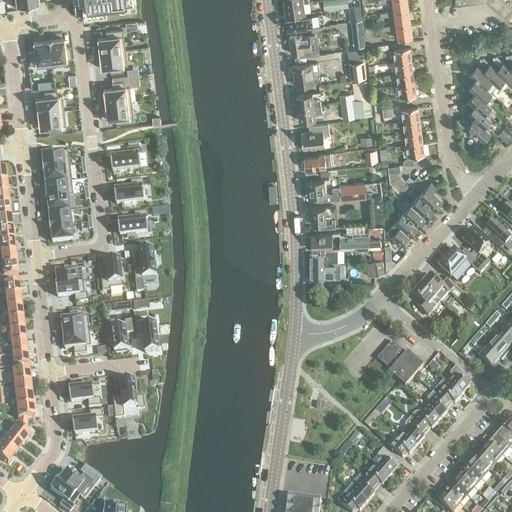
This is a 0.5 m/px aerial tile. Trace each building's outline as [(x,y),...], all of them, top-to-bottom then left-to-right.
[(135,0),(72,0),(74,14),(88,12),(88,9),(136,3),(135,0)] [(347,0),(323,0),(324,9),(348,6),(347,0)] [(407,0),(392,0),(394,11),(409,9),(407,0)] [(496,10),(504,1),(502,0),(496,0),(491,6),(496,10)] [(303,2),(284,5),(285,15),(305,12),(305,10),(310,9),(309,1),(303,2)] [(500,14),(508,5),(504,1),(496,10),(500,14)] [(359,5),(349,6),(350,20),(361,19),(359,5)] [(504,18),(511,9),(511,8),(508,5),(500,14),(504,18)] [(409,9),(394,11),(396,25),(411,23),(409,9)] [(313,15),(281,20),(282,30),(297,28),(314,26),(313,15)] [(363,34),(361,19),(350,21),(352,35),(363,34)] [(411,23),(396,25),(398,39),(413,36),(411,23)] [(106,37),(97,38),(99,53),(125,50),(122,29),(105,31),(106,37)] [(317,34),(309,35),(301,36),(301,34),(289,36),(291,53),(298,52),(298,56),(311,55),(320,54),(317,34)] [(52,39),(48,39),(51,66),(66,64),(65,59),(71,59),(70,46),(64,47),(63,38),(52,39)] [(34,50),(28,51),(29,64),(35,63),(36,68),(51,66),(48,39),(44,40),(33,42),(34,50)] [(394,49),(396,61),(412,59),(410,47),(394,49)] [(125,50),(99,53),(100,68),(109,67),(110,73),(123,71),(122,65),(127,65),(125,50)] [(511,71),(509,68),(496,56),(492,56),(493,61),(499,66),(496,69),(506,79),(511,84),(511,83),(511,71)] [(496,69),(483,57),(480,58),(480,62),(486,68),(483,71),(492,80),(499,86),(506,79),(496,69)] [(412,59),(396,61),(393,61),(393,66),(397,66),(397,72),(413,70),(412,59)] [(349,62),(351,78),(366,77),(364,60),(349,62)] [(318,61),(292,64),(294,78),(297,77),(298,84),(320,81),(318,61)] [(467,63),(464,63),(464,67),(476,79),(485,88),(492,80),(483,71),(476,65),(473,69),(467,63)] [(413,70),(397,72),(397,73),(392,74),(393,79),(398,79),(399,84),(415,82),(413,70)] [(75,72),(68,73),(69,84),(76,83),(75,72)] [(485,88),(476,79),(472,83),(466,77),(463,77),(463,81),(475,92),(485,101),(491,93),(485,88)] [(112,88),(103,89),(105,107),(131,104),(129,86),(124,86),(124,80),(111,82),(112,88)] [(339,84),(341,102),(369,99),(367,80),(350,83),(350,82),(339,84)] [(415,82),(399,84),(399,85),(386,86),(387,87),(381,88),(382,94),(395,93),(394,90),(400,90),(400,96),(416,94),(415,82)] [(44,97),(35,98),(37,109),(37,113),(63,110),(62,95),(57,96),(56,90),(44,91),(44,97)] [(485,101),(475,92),(472,96),(465,90),(463,90),(462,94),(468,99),(484,113),(491,107),(485,101)] [(296,94),(298,107),(321,105),(320,99),(313,99),(312,92),(296,94)] [(355,117),(372,115),(369,99),(341,102),(343,119),(355,117)] [(484,113),(468,99),(465,103),(462,102),(462,107),(474,118),(484,127),(491,119),(484,113)] [(105,107),(103,108),(105,119),(106,119),(115,118),(116,124),(133,122),(131,104),(105,107)] [(321,105),(298,107),(299,121),(323,118),(322,111),(321,111),(321,105)] [(402,108),(402,109),(400,109),(400,113),(403,113),(404,121),(420,118),(418,106),(402,108)] [(394,115),(393,107),(382,108),(384,117),(394,115)] [(63,110),(37,113),(39,128),(48,127),(49,133),(61,132),(61,126),(65,125),(63,110)] [(484,127),(474,118),(471,122),(464,116),(461,116),(461,120),(475,132),(471,136),(478,142),(481,138),(483,140),(490,132),(484,127)] [(420,118),(404,121),(405,132),(421,130),(420,118)] [(314,130),(301,132),(303,148),(325,145),(323,134),(329,133),(328,122),(313,124),(314,130)] [(421,130),(405,132),(407,144),(423,142),(421,130)] [(373,135),(361,135),(361,143),(373,143),(373,135)] [(423,142),(407,144),(396,146),(396,150),(402,149),(402,150),(407,149),(408,156),(424,154),(423,142)] [(128,156),(111,158),(113,172),(140,169),(139,156),(141,155),(140,148),(127,149),(128,156)] [(366,149),(366,161),(378,161),(378,148),(366,149)] [(68,152),(42,155),(44,166),(43,166),(44,170),(70,167),(68,152)] [(316,153),(317,156),(303,158),(304,169),(305,169),(306,173),(314,172),(314,167),(325,166),(331,165),(330,152),(316,153)] [(418,184),(414,180),(410,176),(406,180),(401,176),(400,166),(386,167),(389,183),(400,194),(410,184),(414,188),(418,184)] [(70,167),(44,170),(44,174),(46,184),(45,184),(72,181),(70,167)] [(334,199),(333,192),(329,192),(329,190),(326,190),(325,179),(307,181),(308,196),(321,194),(322,200),(334,199)] [(367,192),(374,192),(374,199),(383,199),(382,179),(366,180),(367,192)] [(132,189),(115,191),(117,205),(144,202),(142,188),(144,188),(143,180),(131,182),(132,189)] [(72,181),(45,184),(45,185),(46,185),(47,199),(74,196),(72,181)] [(333,192),(334,199),(334,200),(341,199),(341,200),(367,197),(365,181),(340,184),(332,185),(333,192)] [(431,181),(420,194),(435,207),(443,198),(438,194),(442,190),(431,181)] [(0,204),(8,204),(7,192),(0,192),(0,204)] [(420,194),(412,202),(426,216),(435,207),(420,194)] [(74,196),(47,199),(49,213),(49,214),(71,211),(69,197),(74,196)] [(384,202),(372,203),(373,223),(385,222),(384,202)] [(412,202),(406,208),(403,211),(418,225),(426,216),(412,202)] [(511,203),(511,204),(502,214),(511,223),(511,203)] [(0,204),(0,217),(10,216),(8,204),(0,204)] [(153,208),(154,216),(169,214),(167,206),(153,208)] [(310,208),(312,223),(320,222),(320,228),(336,227),(335,218),(332,218),(331,206),(310,208)] [(71,211),(49,214),(50,224),(50,228),(72,226),(71,211)] [(403,211),(395,220),(410,234),(418,225),(403,211)] [(135,220),(119,222),(120,236),(148,233),(146,219),(148,219),(147,212),(135,213),(135,220)] [(0,228),(11,228),(10,216),(0,217),(0,228)] [(398,246),(410,234),(395,220),(387,229),(395,237),(392,241),(398,246)] [(486,230),(487,230),(483,234),(487,237),(491,234),(492,235),(489,238),(496,244),(499,242),(508,250),(511,245),(511,244),(504,237),(507,234),(494,221),(486,230)] [(385,245),(385,223),(373,223),(373,224),(346,226),(347,235),(340,235),(340,232),(311,234),(312,234),(313,248),(312,248),(312,249),(341,247),(341,248),(370,246),(383,245),(385,245)] [(72,226),(50,228),(51,232),(53,243),(74,241),(72,226)] [(0,240),(13,239),(11,228),(0,228),(0,240)] [(489,243),(473,229),(463,240),(479,255),(489,243)] [(0,253),(14,252),(13,239),(0,240),(0,253)] [(373,247),(373,256),(384,256),(384,246),(373,247)] [(317,250),(316,253),(309,253),(309,262),(338,260),(338,248),(317,250)] [(141,268),(134,269),(137,293),(145,292),(143,278),(157,277),(153,250),(139,251),(141,268)] [(451,278),(466,262),(480,275),(490,264),(482,256),(476,261),(465,251),(460,255),(454,250),(439,267),(451,278)] [(2,265),(16,263),(14,252),(0,253),(2,265)] [(108,278),(101,279),(103,292),(110,291),(110,289),(123,287),(120,260),(106,262),(108,278)] [(338,260),(309,262),(309,276),(328,276),(328,274),(332,274),(332,278),(340,278),(340,266),(338,266),(338,260)] [(381,261),(366,263),(368,276),(383,273),(381,261)] [(16,263),(2,265),(3,277),(17,275),(16,263)] [(72,271),(56,273),(57,285),(56,285),(56,286),(84,282),(82,271),(85,270),(84,263),(71,264),(72,271)] [(430,276),(422,285),(436,297),(441,302),(449,293),(453,289),(442,278),(438,283),(430,276)] [(3,283),(4,283),(5,295),(20,293),(18,281),(3,283)] [(57,287),(56,287),(57,296),(58,296),(58,298),(75,296),(76,303),(88,301),(87,294),(85,294),(84,282),(56,286),(57,287)] [(436,297),(422,285),(414,294),(421,301),(417,306),(429,316),(433,311),(441,303),(436,298),(436,297)] [(5,295),(6,307),(21,305),(20,293),(5,295)] [(470,294),(464,300),(471,307),(477,301),(470,294)] [(133,300),(133,309),(150,308),(150,300),(133,300)] [(507,300),(502,307),(506,310),(511,304),(507,300)] [(132,301),(117,303),(117,311),(133,309),(132,301)] [(6,307),(8,319),(22,317),(21,305),(6,307)] [(472,313),(479,319),(482,316),(475,310),(472,313)] [(70,320),(62,321),(63,335),(85,333),(82,312),(70,314),(70,320)] [(501,316),(496,313),(491,318),(495,322),(501,316)] [(141,315),(142,323),(155,323),(155,315),(141,315)] [(8,319),(9,330),(24,329),(22,317),(8,319)] [(495,322),(491,318),(486,325),(490,329),(495,322)] [(121,329),(108,331),(111,353),(125,352),(123,335),(130,334),(128,321),(121,322),(121,329)] [(138,325),(131,325),(132,338),(139,337),(141,354),(155,353),(152,325),(139,327),(138,325)] [(9,330),(10,342),(25,340),(24,329),(9,330)] [(511,336),(505,330),(497,339),(508,349),(511,344),(511,336)] [(479,340),(484,335),(480,331),(475,337),(479,340)] [(85,333),(63,335),(65,350),(74,349),(74,355),(87,353),(85,333)] [(479,340),(475,337),(470,343),(474,347),(479,340)] [(497,339),(488,348),(500,358),(508,349),(497,339)] [(10,342),(12,354),(26,352),(25,340),(10,342)] [(389,373),(399,382),(405,387),(423,366),(416,359),(407,352),(406,354),(392,342),(377,359),(391,371),(389,373)] [(98,354),(108,353),(107,346),(98,347),(98,354)] [(491,368),(500,358),(488,348),(480,358),(491,368)] [(13,366),(28,364),(26,352),(12,354),(13,366)] [(471,380),(456,367),(451,373),(451,377),(453,379),(449,384),(462,396),(470,387),(467,385),(471,380)] [(13,382),(30,380),(29,368),(12,370),(13,382)] [(15,395),(32,393),(30,380),(13,382),(15,395)] [(433,393),(437,397),(448,406),(452,402),(455,404),(462,396),(449,384),(444,380),(433,393)] [(131,381),(117,383),(120,410),(133,408),(133,410),(141,410),(140,397),(133,398),(131,381)] [(92,386),(70,389),(71,403),(88,401),(89,408),(102,407),(101,399),(94,400),(92,386)] [(16,407),(33,405),(32,393),(15,395),(16,407)] [(444,410),(448,406),(437,397),(433,393),(428,399),(428,403),(430,404),(426,410),(439,421),(447,413),(444,410)] [(33,405),(16,407),(18,419),(19,419),(28,418),(35,417),(33,405)] [(377,409),(366,422),(370,426),(382,413),(377,409)] [(416,412),(410,418),(425,432),(430,427),(432,429),(439,421),(426,410),(422,414),(419,412),(416,412)] [(90,419),(73,421),(75,435),(98,432),(96,419),(103,418),(102,411),(89,412),(90,419)] [(19,419),(18,425),(26,431),(28,418),(19,419)] [(425,432),(410,418),(405,424),(405,428),(408,430),(403,435),(417,447),(424,439),(421,436),(425,432)] [(500,421),(498,423),(511,435),(511,420),(507,425),(502,421),(500,421)] [(511,446),(511,435),(498,423),(496,425),(496,428),(501,432),(497,436),(510,448),(511,446)] [(9,434),(23,445),(31,435),(26,431),(18,425),(17,424),(9,434)] [(357,431),(339,451),(345,455),(362,435),(357,431)] [(2,444),(15,455),(23,445),(9,434),(2,444)] [(393,438),(387,444),(402,458),(407,453),(410,455),(417,447),(403,435),(399,440),(397,438),(393,438)] [(510,448),(497,436),(492,441),(488,437),(485,437),(483,439),(503,456),(510,448)] [(503,456),(483,439),(481,442),(481,444),(486,448),(482,453),(496,465),(503,456)] [(15,455),(2,444),(0,446),(0,458),(8,464),(15,455)] [(398,462),(383,449),(378,455),(378,459),(381,461),(376,466),(390,478),(397,469),(394,467),(398,462)] [(496,465),(482,453),(478,457),(473,453),(471,453),(469,455),(489,473),(496,465)] [(489,473),(469,455),(467,458),(467,460),(472,464),(468,469),(481,481),(489,473)] [(376,466),(365,479),(375,488),(379,484),(382,486),(390,478),(376,466)] [(481,481),(468,469),(464,473),(459,469),(457,469),(455,472),(474,489),(481,481)] [(58,480),(79,497),(87,487),(88,489),(93,482),(83,475),(79,481),(66,471),(59,480),(58,480)] [(474,489),(455,472),(453,474),(453,476),(458,480),(454,485),(467,497),(474,489)] [(365,479),(360,475),(349,488),(367,504),(375,495),(372,492),(375,488),(365,479)] [(58,480),(50,490),(63,500),(59,506),(67,511),(70,511),(74,508),(72,506),(79,497),(58,480)] [(467,497),(454,485),(450,490),(445,485),(443,486),(440,488),(460,505),(467,497)] [(497,494),(502,488),(499,485),(494,491),(497,494)] [(367,504),(349,488),(337,501),(350,511),(354,511),(357,509),(360,511),(367,504)] [(453,511),(460,505),(440,488),(438,490),(439,492),(443,497),(439,502),(450,511),(453,511)] [(497,494),(494,491),(488,498),(491,500),(497,494)] [(318,511),(320,499),(289,495),(287,511),(318,511)] [(486,499),(479,508),(482,511),(489,502),(486,499)]
